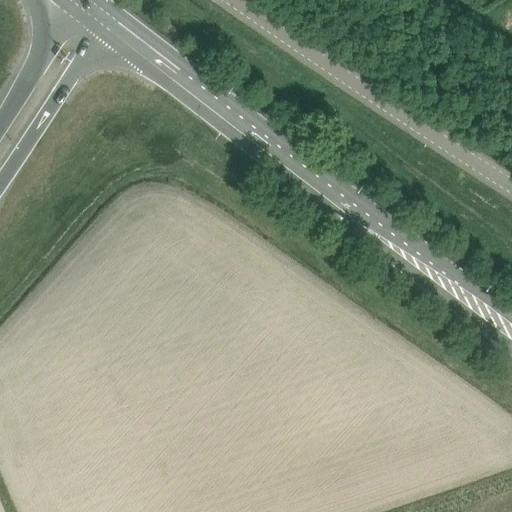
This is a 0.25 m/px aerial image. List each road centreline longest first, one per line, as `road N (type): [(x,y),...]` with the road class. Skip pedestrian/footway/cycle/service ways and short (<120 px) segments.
road 1 (secondary): [(511,329),(104,19)]
road 2 (unclassified): [(511,185),(233,0)]
road 3 (motorway): [(0,187),(104,19)]
road 4 (motorway): [(79,0),(0,124)]
